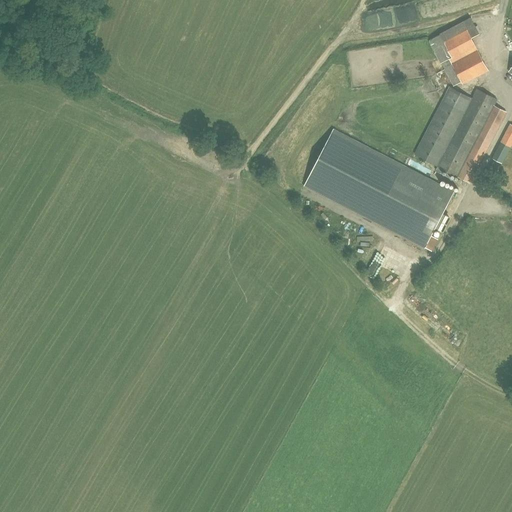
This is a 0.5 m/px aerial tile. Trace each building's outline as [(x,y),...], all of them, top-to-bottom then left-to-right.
[(479,33),(471,17),(429,39),(442,63),(443,62),(455,85),(462,82),(462,83),(488,69),(471,37),(479,33)] [(416,153),(444,168),(471,182),(506,113),(494,106),(497,99),(477,89),(471,101),(449,90),(416,153)] [(510,147),(511,143),(511,124),(510,124),(501,142),(510,147)] [(303,186),(424,249),(453,191),(359,143),(333,129),(303,186)] [(304,229),(297,224),(292,230),(298,235),(304,229)] [(354,282),(347,288),(353,294),(360,288),(354,282)] [(412,337),(407,344),(413,349),(418,342),(412,337)]
